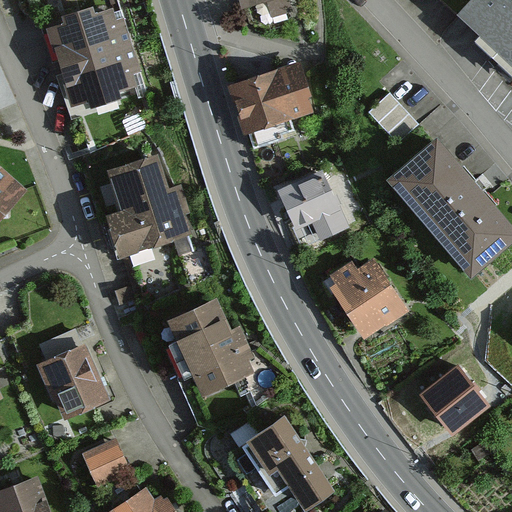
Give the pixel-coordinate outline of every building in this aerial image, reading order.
[(283,0),(243,0),(245,7),(259,3),(263,18),(286,12),(283,0)] [(511,0),(485,0),(470,15),(511,57),(511,0)] [(111,16),(55,34),(67,71),(124,52),(111,16)] [(124,52),(67,71),(79,107),(136,89),(124,52)] [(301,66),(242,84),(256,129),(315,111),(301,66)] [(373,107),(399,138),(419,121),(392,90),(373,107)] [(511,229),(438,143),(387,186),(472,285),(511,250),(511,229)] [(158,158),(106,176),(120,217),(104,222),(118,263),(193,238),(186,217),(191,215),(182,187),(169,191),(158,158)] [(0,225),(25,198),(0,173),(0,225)] [(326,177),(290,193),(316,250),(351,234),(326,177)] [(357,263),(329,281),(368,340),(412,311),(381,263),(364,274),(357,263)] [(228,298),(180,319),(212,393),(260,373),(228,298)] [(76,331),(39,347),(46,364),(36,368),(52,407),(56,405),(65,426),(111,406),(86,347),(83,348),(76,331)] [(461,363),(426,389),(460,433),(495,407),(461,363)] [(285,419),(241,448),(277,501),(289,493),(301,511),(316,511),(337,498),(285,419)] [(120,444),(89,457),(104,491),(135,478),(120,444)] [(56,511),(42,478),(0,495),(0,503),(3,511),(56,511)] [(172,511),(158,488),(120,511),(172,511)]
